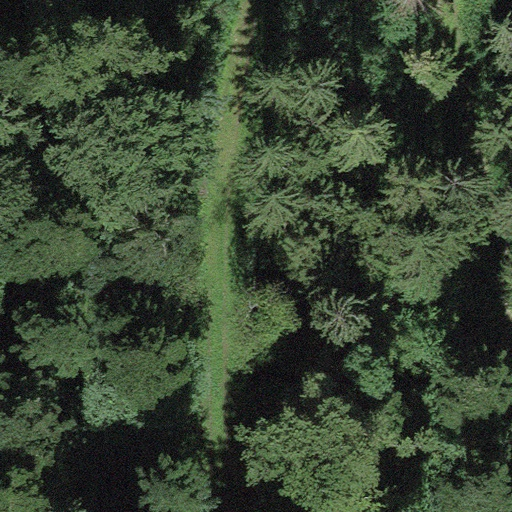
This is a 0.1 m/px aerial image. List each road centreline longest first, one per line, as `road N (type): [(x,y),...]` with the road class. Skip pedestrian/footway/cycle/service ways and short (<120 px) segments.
road 1 (track): [(253,0),(228,73),(217,511)]
road 2 (track): [(438,0),(479,241),(511,324)]
